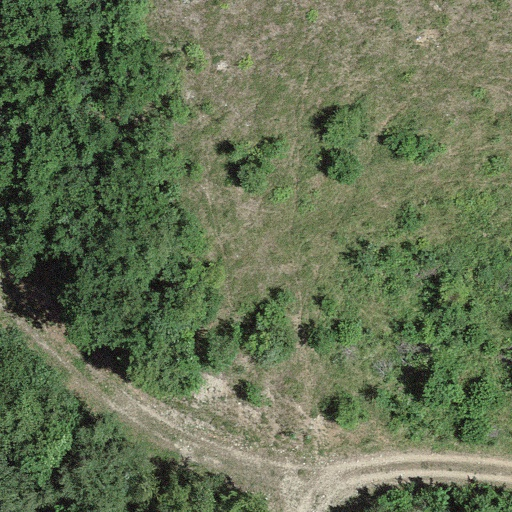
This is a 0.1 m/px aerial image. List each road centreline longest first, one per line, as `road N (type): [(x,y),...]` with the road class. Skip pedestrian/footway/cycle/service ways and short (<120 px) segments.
road 1 (track): [(328,509),(102,419),(0,323)]
road 2 (track): [(327,511),(353,472),(406,464),(511,468)]
